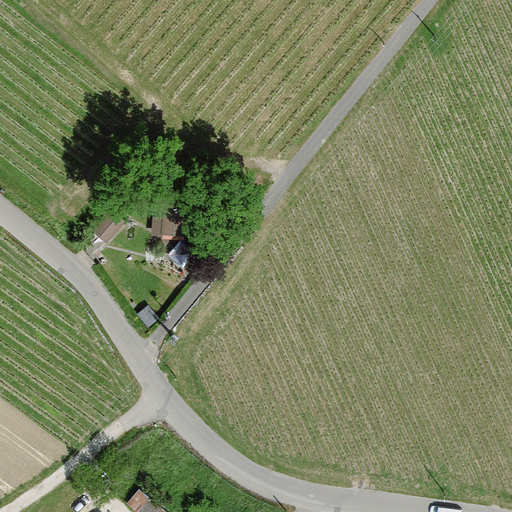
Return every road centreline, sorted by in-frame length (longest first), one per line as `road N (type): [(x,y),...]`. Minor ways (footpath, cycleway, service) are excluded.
road 1 (residential): [(140,360),(433,0)]
road 2 (tertiary): [(140,360),(166,401),(247,473),(314,497),(424,511)]
road 3 (tertiary): [(0,208),(82,277),(140,360)]
road 4 (track): [(166,401),(8,511)]
